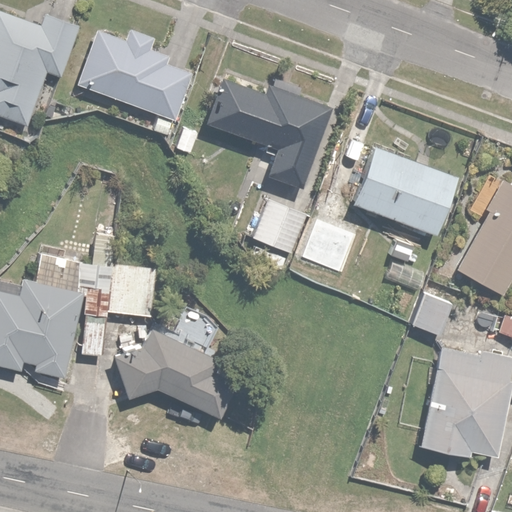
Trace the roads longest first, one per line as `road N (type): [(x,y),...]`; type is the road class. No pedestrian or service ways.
road 1 (residential): [(318,0),(511,69)]
road 2 (residential): [(0,477),(160,511)]
